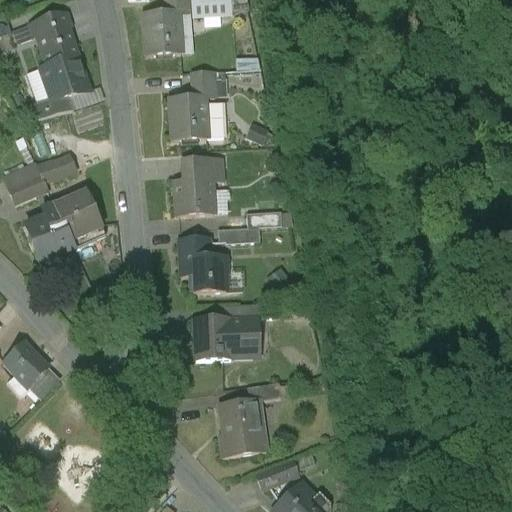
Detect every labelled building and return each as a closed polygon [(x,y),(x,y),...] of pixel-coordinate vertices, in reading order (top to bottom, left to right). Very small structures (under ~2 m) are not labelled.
[(188,17),(186,0),(163,0),(165,18),(177,17),(177,18),(188,17)] [(244,0),(200,0),(201,0),(225,0),(227,20),(247,15),(244,0)] [(165,18),(142,19),(145,61),(180,59),(177,18),(177,17),(165,18)] [(66,20),(27,33),(28,35),(31,34),(46,74),(46,76),(77,65),(79,64),(78,63),(77,63),(66,34),(71,33),(71,31),(70,32),(66,21),(67,21),(66,20)] [(4,28),(0,29),(0,45),(9,42),(4,28)] [(260,50),(248,52),(250,60),(235,63),(237,76),(264,72),(260,50)] [(77,65),(46,76),(46,74),(40,76),(50,105),(51,109),(68,103),(88,96),(77,65)] [(213,77),(191,79),(192,103),(204,102),(204,103),(214,103),(213,77)] [(192,103),(169,104),(171,146),(206,144),(206,143),(204,109),(204,103),(204,102),(192,103)] [(68,103),(51,109),(50,105),(33,111),(39,127),(73,116),(68,103)] [(221,108),(204,109),(206,143),(223,143),(221,108)] [(68,160),(35,175),(39,183),(45,198),(46,197),(43,189),(75,175),(68,160)] [(220,164),(181,166),(182,186),(173,186),(175,221),(212,220),(212,218),(211,196),(210,187),(221,186),(220,164)] [(39,183),(7,197),(13,212),(45,198),(39,183)] [(225,195),(211,196),(212,218),(226,217),(225,206),(228,202),(228,198),(225,195)] [(85,197),(51,212),(71,255),(105,240),(85,197)] [(51,212),(40,217),(44,225),(23,234),(39,270),(40,270),(42,274),(48,276),(57,272),(60,265),(58,261),(71,255),(51,212)] [(279,217),(245,219),(246,233),(258,233),(280,231),(280,218),(279,217)] [(290,218),(280,218),(280,231),(292,230),(290,218)] [(246,233),(217,235),(217,248),(224,247),(224,249),(259,247),(258,233),(246,233)] [(225,262),(207,262),(206,245),(208,245),(208,244),(178,245),(180,281),(192,280),(193,297),(192,297),(192,298),(225,296),(224,278),(226,278),(226,277),(225,277),(224,263),(225,263),(225,262)] [(271,309),(239,310),(240,325),(272,323),(271,309)] [(228,323),(193,324),(195,366),(230,365),(230,363),(252,362),(250,331),(228,331),(228,323)] [(47,372),(23,348),(3,369),(27,393),(47,372)] [(278,388),(246,392),(248,405),(256,404),(257,406),(280,402),(278,388)] [(248,405),(218,410),(222,440),(218,441),(222,463),(265,457),(262,434),(261,434),(257,406),(256,404),(248,405)] [(1,463),(0,463),(0,484),(4,488),(15,476),(1,463)] [(277,472),(255,480),(261,495),(282,487),(277,472)] [(301,488),(275,511),(308,511),(305,509),(313,501),(301,488)]
